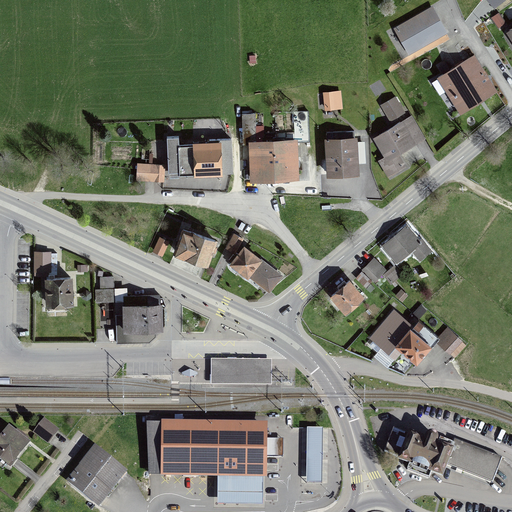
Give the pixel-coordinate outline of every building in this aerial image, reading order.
[(396,28),(410,52),(445,32),(437,18),(426,24),(420,14),(396,28)] [(495,91),(474,55),(438,77),(461,112),(495,91)] [(326,108),(341,107),(339,91),(324,93),(326,108)] [(383,104),(391,118),(402,112),(394,98),(383,104)] [(308,111),(294,111),(295,141),(309,141),(308,111)] [(297,175),(295,141),(256,143),(255,113),(242,113),(243,144),(251,144),(251,179),(296,176),(297,177),(297,175)] [(376,139),(386,157),(380,161),(381,161),(388,173),(387,174),(404,164),(403,164),(396,153),(414,143),(413,143),(402,123),(402,122),(375,138),(376,139)] [(357,159),(365,159),(364,144),(356,145),(354,130),(327,132),(329,174),(357,173),(357,159)] [(179,158),(179,174),(232,172),(231,139),(210,140),(210,143),(178,145),(178,136),(166,136),(167,159),(179,158)] [(164,165),(138,163),(137,179),(163,180),(164,165)] [(384,245),(397,260),(412,248),(420,257),(429,249),(421,239),(419,240),(406,226),(384,245)] [(175,251),(207,262),(211,250),(214,251),(218,241),(183,229),(175,251)] [(242,238),(235,234),(227,247),(235,251),(242,238)] [(162,254),(168,241),(160,238),(154,250),(162,254)] [(250,276),(250,275),(262,260),(244,246),(238,254),(236,252),(234,254),(233,253),(229,259),(235,264),(232,267),(236,270),(238,267),(248,274),(250,276)] [(50,270),(50,252),(35,252),(35,270),(50,270)] [(385,269),(374,258),(363,269),(374,280),(385,269)] [(281,275),(262,260),(250,275),(269,291),(281,275)] [(384,274),(391,282),(401,274),(394,265),(384,274)] [(372,281),(362,271),(356,277),(366,287),(372,281)] [(72,302),(70,277),(54,278),(54,274),(49,274),(49,278),(46,278),(48,303),(72,302)] [(96,301),(114,300),(113,276),(100,277),(100,289),(96,289),(96,301)] [(337,286),(339,288),(332,295),(345,311),(363,296),(349,280),(346,283),(344,280),(337,286)] [(124,299),(115,300),(116,342),(149,341),(155,335),(155,328),(160,328),(160,327),(165,325),(164,307),(160,305),(160,295),(127,296),(127,298),(124,298),(124,299)] [(390,353),(395,347),(395,346),(413,326),(394,310),(371,336),(390,353)] [(395,346),(395,347),(397,344),(416,360),(437,335),(418,319),(413,326),(395,346)] [(450,352),(461,340),(448,328),(436,340),(450,352)] [(227,381),(212,381),(212,384),(270,385),(270,382),(237,381),(237,363),(270,364),(271,362),(212,362),(212,363),(227,363),(227,364),(227,381)] [(212,363),(212,381),(227,381),(227,364),(227,363),(212,363)] [(270,364),(237,363),(237,381),(270,382),(270,364)] [(35,432),(47,441),(57,430),(45,420),(35,432)] [(208,473),(219,473),(220,427),(164,427),(163,472),(208,473)] [(265,428),(220,427),(219,473),(264,473),(265,428)] [(439,442),(436,441),(436,437),(433,435),(431,435),(428,436),(426,441),(393,428),(384,452),(410,462),(407,470),(429,478),(432,470),(441,474),(445,464),(492,482),(502,458),(454,439),(453,444),(440,439),(439,442)] [(27,443),(9,429),(0,440),(0,458),(10,466),(27,443)] [(306,482),(322,482),(322,438),(323,431),(307,431),(307,437),(306,482)] [(68,481),(98,506),(125,472),(95,448),(68,481)] [(263,477),(218,477),(218,507),(263,507),(263,477)]
